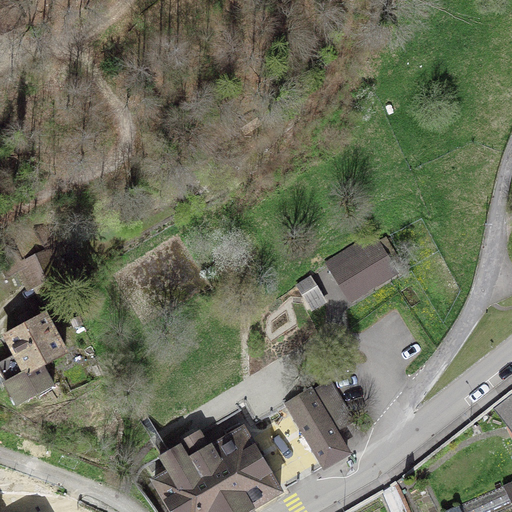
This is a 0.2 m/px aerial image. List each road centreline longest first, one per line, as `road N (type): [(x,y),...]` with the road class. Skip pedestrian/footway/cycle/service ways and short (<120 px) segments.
road 1 (track): [(123,0),(90,38),(122,121),(122,150),(0,216)]
road 2 (unclassified): [(408,432),(413,390),(474,314),(497,257),(511,176)]
road 3 (residential): [(0,457),(134,511)]
road 4 (residential): [(297,511),(408,432)]
road 5 (residential): [(408,432),(511,353)]
